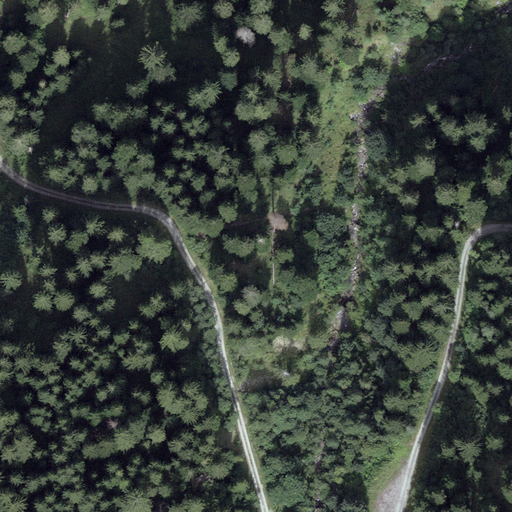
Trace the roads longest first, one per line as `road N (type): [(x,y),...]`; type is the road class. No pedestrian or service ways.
road 1 (track): [(0,162),(29,184),(70,198),(164,217),(215,311),(265,511)]
road 2 (track): [(401,511),(416,443),(443,376),(466,254),(483,230),(511,228)]
